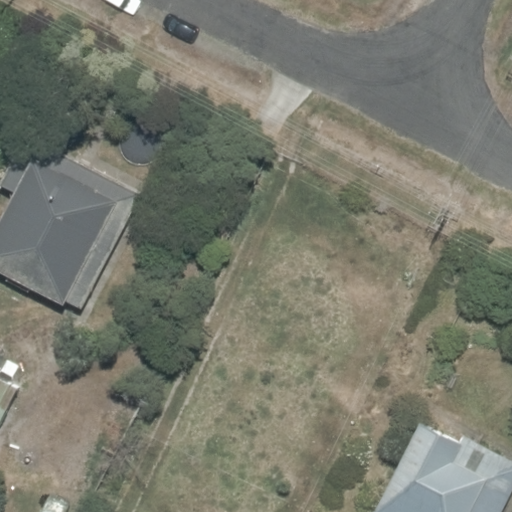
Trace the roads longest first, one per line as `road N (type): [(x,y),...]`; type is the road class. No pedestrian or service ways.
road 1 (residential): [(198,0),(409,109)]
road 2 (residential): [(466,0),(409,109)]
